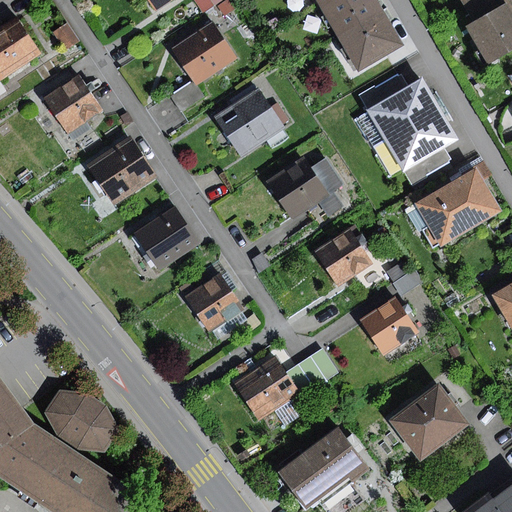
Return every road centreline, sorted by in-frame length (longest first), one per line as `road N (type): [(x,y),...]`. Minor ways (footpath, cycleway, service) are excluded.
road 1 (residential): [(155,411),(277,330),(276,318),(64,0)]
road 2 (residential): [(0,230),(155,411)]
road 3 (residential): [(400,0),(511,188)]
road 4 (residential): [(155,411),(233,511)]
